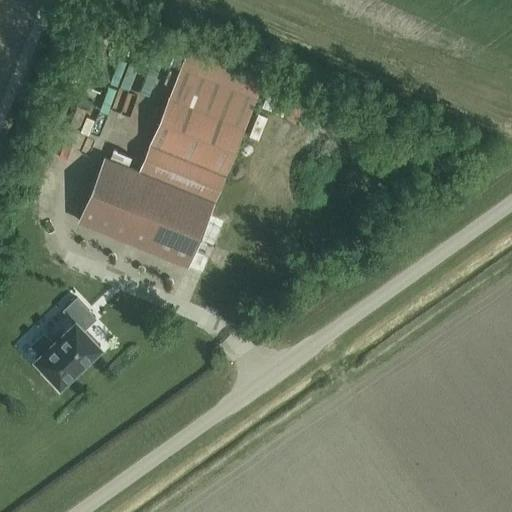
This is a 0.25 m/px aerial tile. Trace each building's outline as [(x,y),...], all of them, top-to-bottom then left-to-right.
[(191,42),(168,99),(242,129),(265,72),(191,42)] [(81,93),(83,82),(65,78),(62,88),(81,93)] [(149,145),(223,175),(242,129),(168,99),(149,145)] [(138,171),(212,201),(223,175),(149,145),(138,171)] [(212,201),(138,171),(104,156),(78,220),(186,264),(212,201)] [(35,358),(59,385),(100,346),(83,329),(95,318),(76,297),(63,309),(74,321),(51,342),(43,334),(32,345),(40,353),(35,358)]
